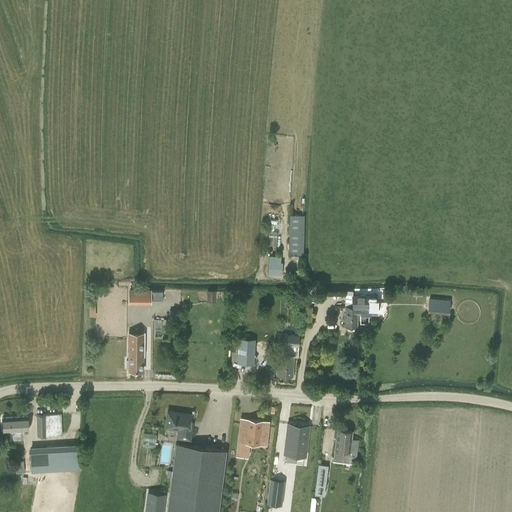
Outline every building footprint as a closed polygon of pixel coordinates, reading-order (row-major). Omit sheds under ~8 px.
[(303,225),(289,225),(289,254),(303,254),(303,225)] [(271,273),(281,273),(282,256),(272,256),(271,273)] [(128,288),(127,298),(150,298),(150,299),(161,299),(161,290),(151,290),(151,289),(128,288)] [(206,290),(206,302),(215,302),(215,290),(206,290)] [(345,326),(347,330),(353,330),(354,326),(357,326),(356,313),(376,314),(376,296),(352,295),(351,291),(344,291),(344,306),(344,326),(345,326)] [(450,299),(429,298),(428,306),(450,309),(450,299)] [(311,321),(312,306),(303,306),(303,321),(311,321)] [(128,368),(128,370),(142,370),(142,333),(129,333),(129,360),(126,360),(126,368),(128,368)] [(297,356),(298,335),(278,333),(277,345),(279,345),(278,354),(277,354),(276,376),(292,377),(294,356),(297,356)] [(237,362),(253,363),(255,338),(239,337),(237,362)] [(167,411),(165,427),(178,429),(176,437),(190,439),(191,426),(189,426),(190,414),(167,411)] [(62,435),(61,414),(36,415),(37,436),(62,435)] [(28,416),(2,418),(3,431),(10,431),(10,436),(19,435),(19,430),(29,429),(28,416)] [(239,423),(235,455),(243,456),(245,442),(258,444),(259,434),(267,435),(268,427),(260,426),(261,420),(248,418),(247,424),(239,423)] [(290,422),(286,454),(306,457),(309,424),(290,422)] [(334,450),(333,461),(354,464),(356,451),(349,450),(352,431),(337,429),(334,450)] [(218,511),(226,450),(175,442),(166,511),(218,511)] [(80,444),(29,447),(30,473),(81,469),(80,444)] [(152,444),(149,469),(165,471),(167,446),(152,444)] [(23,463),(15,464),(15,467),(15,473),(23,472),(23,463)] [(324,485),(327,465),(319,464),(316,484),(324,485)] [(228,471),(225,494),(235,495),(238,473),(228,471)] [(282,479),(270,478),(267,503),(280,504),(282,479)]
